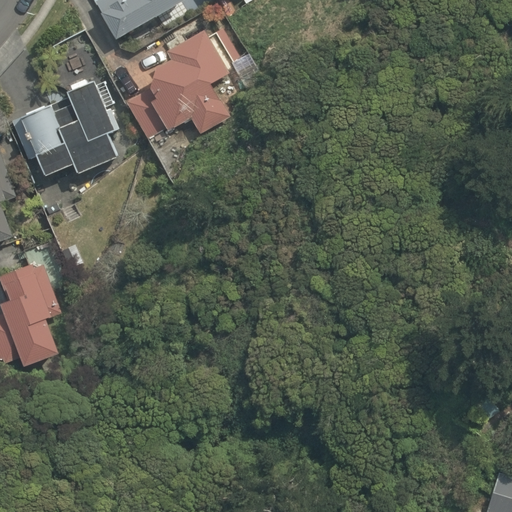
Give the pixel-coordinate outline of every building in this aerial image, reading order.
[(193,0),(136,0),(126,5),(123,0),(109,0),(98,6),(118,45),(196,4),(193,0)] [(219,86),(237,78),(215,34),(212,36),(208,37),(204,39),(200,40),(196,42),(193,44),(189,46),(186,49),(182,52),(179,55),(177,58),(174,61),(172,64),(169,68),(167,72),(166,76),(164,80),(163,84),(162,88),(162,92),(161,96),(161,100),(161,105),(162,109),(163,113),(164,117),(165,121),(166,125),(168,129),(170,133),(172,136),(196,125),(204,142),(238,126),(219,86)] [(118,128),(98,82),(73,93),(75,99),(26,120),(51,180),(80,168),(84,178),(114,166),(110,157),(121,152),(112,130),(118,128)] [(19,160),(0,166),(0,253),(46,237),(19,160)] [(50,270),(6,282),(14,314),(0,317),(0,368),(27,361),(29,369),(73,358),(50,270)] [(511,511),(511,479),(498,475),(487,511),(511,511)]
